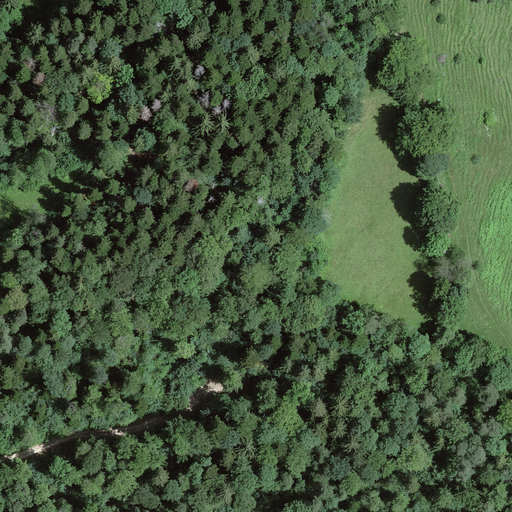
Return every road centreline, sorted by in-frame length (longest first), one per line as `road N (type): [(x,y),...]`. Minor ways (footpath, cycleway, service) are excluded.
road 1 (track): [(0,463),(60,440),(148,423),(215,294),(348,106),(394,25)]
road 2 (track): [(148,423),(268,378)]
